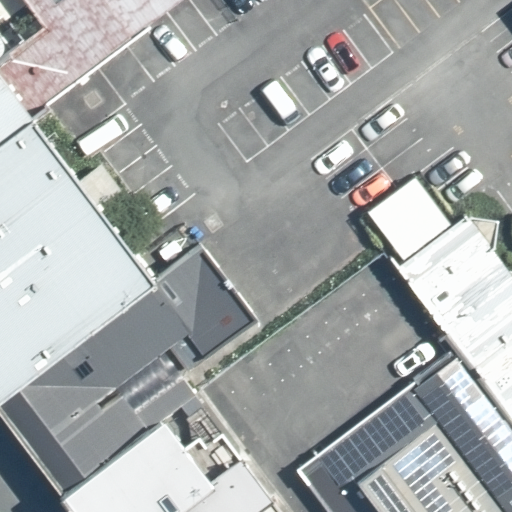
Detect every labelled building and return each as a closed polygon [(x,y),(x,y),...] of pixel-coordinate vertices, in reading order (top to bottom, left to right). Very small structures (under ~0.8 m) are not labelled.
[(511,0),(497,0),(511,19),(511,0)] [(0,135),(31,112),(0,70),(0,135)] [(31,112),(0,135),(0,401),(159,283),(31,112)] [(511,286),(474,236),(437,186),(353,248),(416,332),(511,460),(511,286)] [(511,207),(474,236),(511,286),(511,207)] [(159,283),(0,401),(0,411),(59,490),(147,424),(124,392),(247,300),(208,247),(159,283)] [(307,511),(511,511),(511,460),(416,332),(259,448),(307,511)] [(147,424),(59,490),(75,511),(297,511),(202,383),(147,424)]
